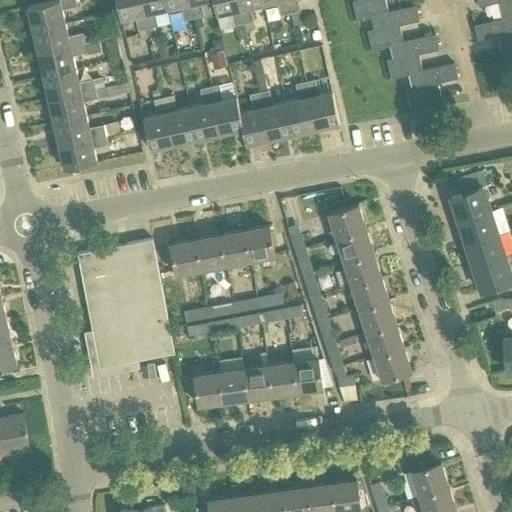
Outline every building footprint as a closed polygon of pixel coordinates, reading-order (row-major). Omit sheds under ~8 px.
[(50,0),(28,5),(33,31),(65,23),(62,8),(76,5),(75,0),(50,0)] [(148,26),(141,0),(116,0),(121,18),(135,15),(138,29),(146,27),(148,26)] [(165,0),(141,0),(148,26),(154,25),(157,24),(154,10),(167,7),(165,0)] [(165,0),(167,7),(181,4),(184,18),(194,16),(190,0),(165,0)] [(190,0),(194,16),(203,14),(200,0),(190,0)] [(213,0),(216,13),(231,10),(234,24),(243,22),(238,0),(213,0)] [(262,0),(238,0),(243,22),(253,19),(250,5),(263,2),(262,0)] [(262,0),(263,2),(273,0),(276,0),(280,13),(290,11),(287,0),(262,0)] [(287,0),(290,11),(293,28),(303,26),(297,0),(287,0)] [(370,15),(388,11),(385,0),(352,0),(357,18),(370,15)] [(511,0),(477,0),(479,5),(499,0),(503,17),(511,15),(511,0)] [(415,4),(388,11),(370,15),(373,28),(367,30),(372,48),(390,44),(403,41),(399,24),(418,19),(415,4)] [(511,15),(503,17),(474,24),(478,39),(498,34),(502,51),(511,48),(511,15)] [(253,19),(243,22),(245,30),(255,28),(253,19)] [(245,30),(243,22),(234,24),(236,32),(238,32),(245,30)] [(65,23),(33,31),(38,52),(85,41),(83,32),(68,35),(65,23)] [(156,34),(154,25),(148,26),(146,27),(148,35),(156,34)] [(146,27),(138,29),(140,37),(148,35),(146,27)] [(409,73),(422,69),(418,52),(438,48),(434,33),(403,41),(390,44),(393,57),(387,58),(391,77),(409,73)] [(85,41),(87,51),(88,53),(101,50),(98,38),(97,39),(85,41)] [(38,52),(44,76),(76,69),(72,54),(87,51),(85,41),(38,52)] [(173,43),(159,47),(161,56),(175,53),(173,43)] [(224,49),(211,52),(214,68),(228,65),(224,49)] [(453,62),(422,69),(409,73),(412,86),(406,87),(410,105),(441,98),(437,81),(457,76),(453,62)] [(76,69),(44,76),(49,98),(95,87),(93,78),(78,81),(76,69)] [(256,76),(259,91),(269,89),(265,74),(256,76)] [(305,80),(315,127),(339,122),(332,90),(318,93),(314,78),(305,80)] [(299,97),(286,100),(294,132),(315,127),(305,80),(296,82),(299,97)] [(219,84),(210,86),(220,132),(242,127),(240,111),(237,95),(222,98),(219,84)] [(190,105),(197,137),(220,132),(210,86),(200,88),(203,102),(190,105)] [(49,98),(54,122),(86,115),(83,100),(97,97),(98,99),(115,95),(113,87),(96,91),(95,87),(49,98)] [(259,91),(270,137),(294,132),(286,100),(272,103),(269,89),(259,91)] [(240,111),(242,127),(246,143),(270,137),(259,91),(250,94),(253,108),(240,111)] [(173,94),(164,96),(174,142),(197,137),(190,105),(176,108),(173,94)] [(174,142),(164,96),(154,98),(157,113),(143,116),(150,148),(174,142)] [(86,115),(54,122),(59,144),(105,133),(103,124),(89,127),(86,115)] [(135,158),(150,156),(145,126),(130,128),(135,158)] [(105,133),(59,144),(65,168),(97,160),(93,146),(108,143),(105,133)] [(452,196),(459,220),(489,210),(482,187),(452,196)] [(328,211),(337,238),(366,229),(358,202),(328,211)] [(489,210),(459,220),(467,243),(497,233),(489,210)] [(244,228),(250,259),(275,254),(269,223),(244,228)] [(244,228),(220,233),(226,263),(250,259),(244,228)] [(337,238),(344,261),(374,252),(366,229),(337,238)] [(289,234),(295,252),(305,248),(300,232),(300,231),(289,234)] [(195,238),(201,268),(226,263),(220,233),(195,238)] [(467,243),(475,269),(505,259),(497,233),(467,243)] [(92,249),(77,252),(99,366),(138,359),(174,352),(152,237),(104,247),(106,255),(94,257),(92,249)] [(201,268),(195,238),(169,243),(175,273),(201,268)] [(106,255),(104,247),(92,249),(94,257),(106,255)] [(313,271),(305,248),(295,252),(303,275),(313,271)] [(374,252),(344,261),(352,285),(381,276),(374,252)] [(505,259),(475,269),(482,289),(511,279),(505,259)] [(313,271),(303,275),(310,299),(321,295),(313,271)] [(352,285),(359,309),(389,300),(381,276),(352,285)] [(285,285),(289,297),(297,295),(293,283),(285,285)] [(257,296),(259,307),(283,302),(281,291),(257,296)] [(321,295),(310,299),(318,322),(328,319),(321,295)] [(233,301),(235,311),(259,307),(257,296),(233,301)] [(511,297),(500,299),(502,308),(511,307),(511,297)] [(389,300),(359,309),(367,332),(396,323),(389,300)] [(208,306),(210,316),(235,311),(233,301),(208,306)] [(284,307),(286,317),(302,314),(300,303),(284,307)] [(210,316),(208,306),(184,310),(185,321),(210,316)] [(258,312),(260,322),(286,317),(284,307),(258,312)] [(260,322),(258,312),(233,316),(235,327),(260,322)] [(0,316),(0,343),(11,341),(5,316),(0,316)] [(209,321),(211,332),(235,327),(233,316),(209,321)] [(328,319),(318,322),(325,345),(336,342),(328,319)] [(211,332),(209,321),(187,325),(189,336),(211,332)] [(396,323),(367,332),(375,356),(404,347),(396,323)] [(11,341),(0,343),(0,366),(16,363),(11,341)] [(325,345),(333,368),(343,365),(336,342),(325,345)] [(404,347),(375,356),(382,380),(412,370),(404,347)] [(292,360),(296,391),(323,387),(323,386),(321,372),(319,357),(319,356),(292,360)] [(322,357),(319,357),(321,372),(323,386),(331,385),(322,357)] [(296,391),(292,360),(265,364),(270,394),(296,391)] [(265,364),(241,367),(245,398),(270,394),(265,364)] [(333,368),(337,375),(346,374),(343,365),(333,368)] [(216,370),(220,401),(245,398),(241,367),(216,370)] [(220,401),(216,370),(193,374),(197,404),(220,401)] [(353,373),(346,374),(337,375),(339,386),(355,383),(353,373)] [(0,415),(0,457),(29,452),(21,412),(0,415)] [(411,469),(419,495),(449,485),(440,460),(411,469)] [(330,481),(334,511),(335,511),(362,508),(357,478),(330,481)] [(334,511),(330,481),(307,485),(310,511),(334,511)] [(369,484),(377,508),(387,505),(379,481),(369,484)] [(282,488),(285,511),(310,511),(307,485),(282,488)] [(449,485),(419,495),(424,511),(451,511),(457,510),(449,485)] [(285,511),(282,488),(257,492),(260,511),(285,511)] [(260,511),(257,492),(232,495),(234,511),(260,511)] [(196,511),(234,511),(232,495),(207,498),(208,505),(196,507),(196,511)]
